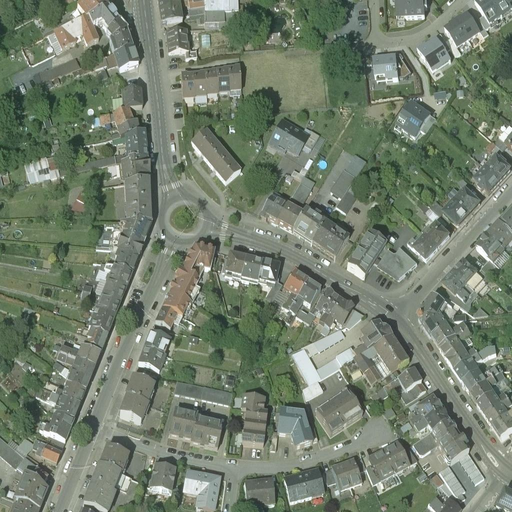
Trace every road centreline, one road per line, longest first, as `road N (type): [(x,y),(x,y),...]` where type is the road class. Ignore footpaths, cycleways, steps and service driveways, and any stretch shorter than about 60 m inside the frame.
road 1 (tertiary): [(206,226),(298,256),(395,320)]
road 2 (tertiary): [(172,199),(143,0)]
road 3 (unclassified): [(95,422),(172,240)]
road 4 (tertiary): [(395,320),(505,472)]
road 5 (residential): [(395,320),(511,192)]
road 6 (residential): [(237,465),(294,465),(381,430)]
road 7 (residential): [(95,422),(160,449),(237,465)]
